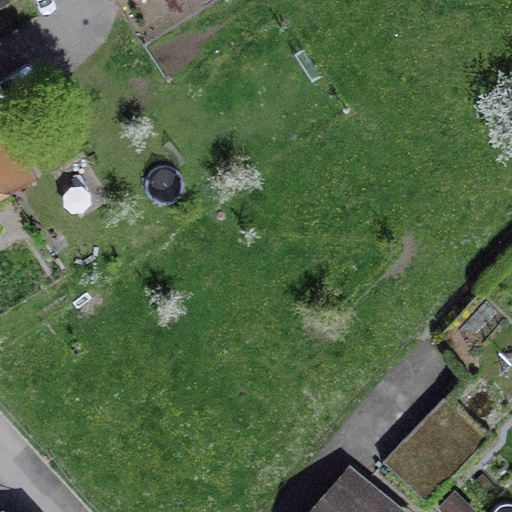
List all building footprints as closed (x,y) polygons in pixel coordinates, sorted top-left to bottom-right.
[(121,0),(135,25),(184,0),(121,0)] [(0,140),(0,210),(32,191),(0,140)] [(429,428),(473,466),(492,443),(448,406),(429,428)] [(473,466),(429,428),(409,451),(453,489),(473,466)] [(435,511),(453,489),(409,451),(390,473),(435,511)] [(389,511),(351,483),(328,511),(389,511)]
